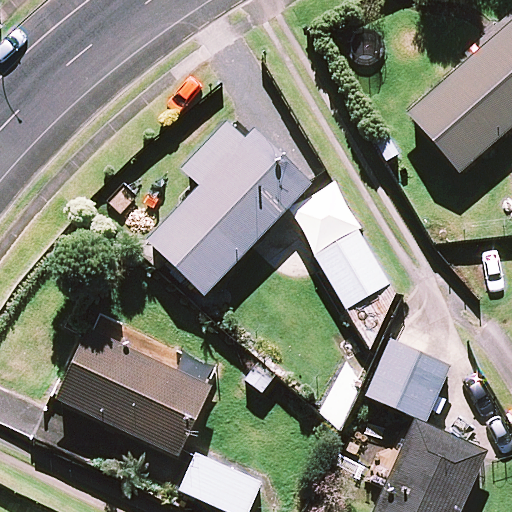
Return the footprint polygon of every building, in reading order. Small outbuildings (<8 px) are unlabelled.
[(511,132),(511,31),(409,119),(459,178),(511,132)] [(309,194),(237,123),(185,176),(201,192),(148,246),(204,301),(309,194)] [(292,221),(353,322),(372,353),(397,294),(336,194),(292,221)] [(220,378),(100,320),(59,404),(180,462),(220,378)] [(449,371),(392,345),(367,400),(424,427),(449,371)] [(463,511),(487,458),(413,425),(374,511),(463,511)] [(251,511),(263,487),(196,459),(180,496),(217,511),(251,511)]
